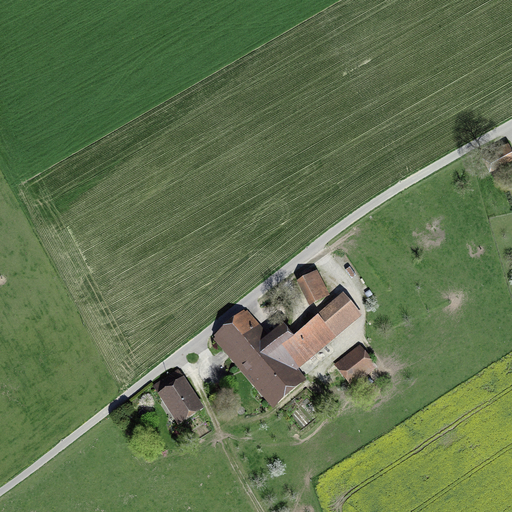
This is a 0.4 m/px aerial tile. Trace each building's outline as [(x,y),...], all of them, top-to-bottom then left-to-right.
[(511,149),(509,144),(487,156),(493,167),(511,156),(511,149)] [(304,281),(303,282),(313,302),(325,295),(315,276),(314,276),(311,270),(301,274),(304,281)] [(264,343),(287,369),(355,312),(343,297),(291,338),(283,327),(264,343)] [(242,316),(214,340),(222,350),(228,345),(274,400),(297,381),(287,369),(264,343),(242,316)] [(372,366),(359,351),(340,366),(339,366),(352,382),(372,366)] [(180,372),(155,388),(177,422),(201,406),(180,372)]
